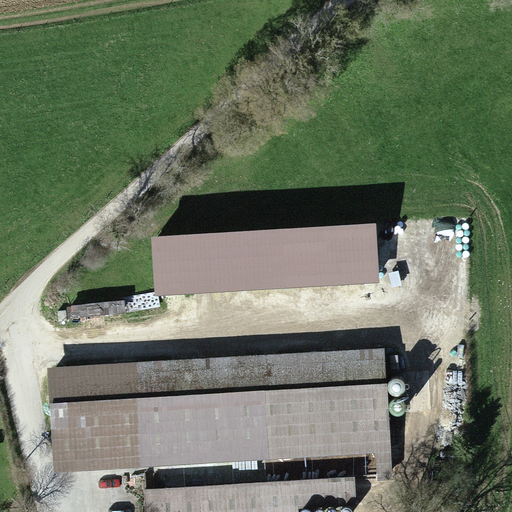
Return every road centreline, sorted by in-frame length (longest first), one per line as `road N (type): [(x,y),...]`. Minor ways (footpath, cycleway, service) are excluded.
road 1 (track): [(344,0),(0,303)]
road 2 (track): [(62,511),(2,301)]
